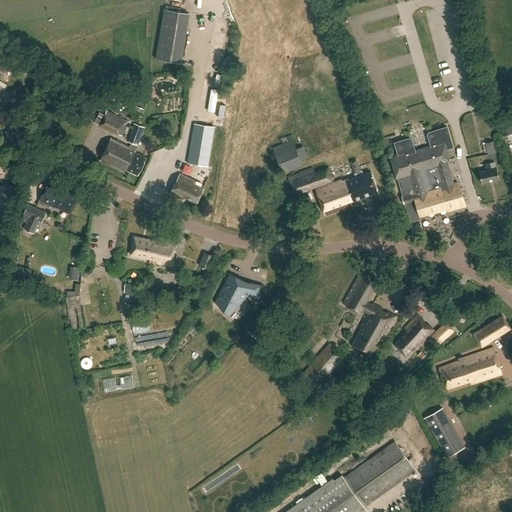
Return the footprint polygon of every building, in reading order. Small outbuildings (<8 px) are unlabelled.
[(190,13),(164,9),(155,59),(181,63),(190,13)] [(10,68),(0,64),(0,77),(6,80),(10,68)] [(129,120),(105,110),(98,126),(123,136),(129,120)] [(511,133),(511,124),(511,119),(498,122),(502,136),(511,133)] [(56,129),(44,123),(37,138),(49,144),(56,129)] [(214,127),(194,124),(188,164),(208,167),(214,127)] [(144,132),(133,127),(127,141),(131,143),(129,147),(110,137),(98,160),(117,170),(127,169),(137,174),(145,159),(134,153),(144,132)] [(429,217),(428,212),(446,207),(447,211),(465,206),(458,184),(455,185),(453,181),(448,161),(450,161),(446,149),(445,145),(452,143),(447,127),(429,133),(428,135),(431,147),(414,152),(411,140),(409,139),(396,142),(399,156),(392,158),(398,179),(399,179),(404,196),(403,197),(405,205),(406,204),(412,222),(429,217)] [(297,149),(293,140),(273,148),(283,173),(302,165),(300,160),(308,156),(304,146),(297,149)] [(361,171),(356,159),(349,161),(354,174),(361,171)] [(485,164),(486,170),(479,172),(481,183),(499,179),(497,168),(495,168),(494,162),(485,164)] [(333,181),(328,168),(314,172),(313,168),(288,177),(294,195),(333,181)] [(379,192),(372,172),(342,183),(342,181),(316,190),(325,217),(353,207),(351,202),(379,192)] [(194,181),(178,174),(169,195),(181,200),(188,199),(196,203),(203,189),(192,184),(194,181)] [(63,187),(47,179),(37,199),(53,207),(53,206),(69,213),(77,196),(62,189),(63,187)] [(46,212),(28,204),(24,213),(24,214),(22,219),(23,222),(26,223),(23,229),(33,234),(39,221),(41,222),(46,212)] [(156,242),(133,237),(129,254),(153,259),(152,261),(170,265),(175,242),(157,238),(156,242)] [(214,255),(203,252),(198,266),(209,269),(214,255)] [(21,259),(13,257),(9,276),(28,280),(30,270),(19,268),(21,259)] [(378,280),(362,272),(344,303),(360,312),(361,310),(369,314),(362,326),(364,327),(353,346),(370,355),(380,338),(383,340),(397,316),(374,303),(373,305),(366,301),(378,280)] [(229,273),(214,302),(226,315),(246,296),(260,299),(262,285),(245,282),(229,273)] [(434,329),(418,314),(405,328),(407,330),(394,343),(407,355),(419,342),(421,343),(434,329)] [(510,328),(502,315),(473,333),(481,347),(510,328)] [(266,324),(260,318),(248,331),(254,337),(266,324)] [(150,322),(134,322),(135,332),(150,331),(150,322)] [(454,331),(446,322),(432,335),(440,344),(454,331)] [(345,357),(330,343),(303,373),(318,387),(345,357)] [(501,373),(493,348),(460,358),(460,361),(440,367),(446,386),(470,379),(471,383),(501,373)] [(411,417),(401,405),(370,429),(380,441),(411,417)] [(464,448),(442,408),(424,418),(446,458),(464,448)] [(417,470),(396,442),(345,478),(365,507),(417,470)] [(364,511),(366,510),(341,475),(333,481),(331,479),(286,511),(364,511)] [(301,490),(290,497),(294,503),(304,497),(301,490)]
